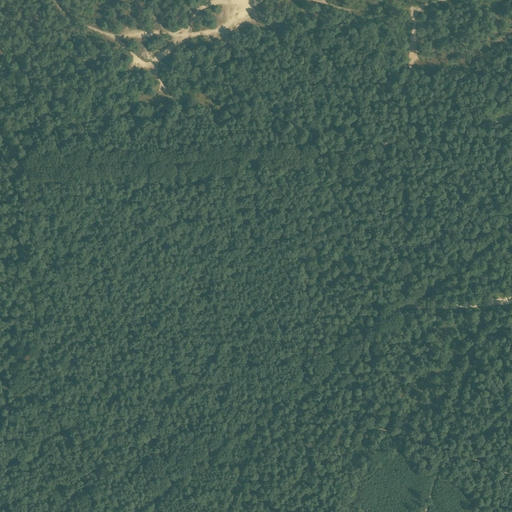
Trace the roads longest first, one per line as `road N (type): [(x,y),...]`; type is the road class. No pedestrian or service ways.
road 1 (track): [(21,166),(338,154),(511,116)]
road 2 (unclassified): [(138,511),(511,224)]
road 3 (track): [(483,305),(425,511)]
road 4 (track): [(21,166),(39,0)]
